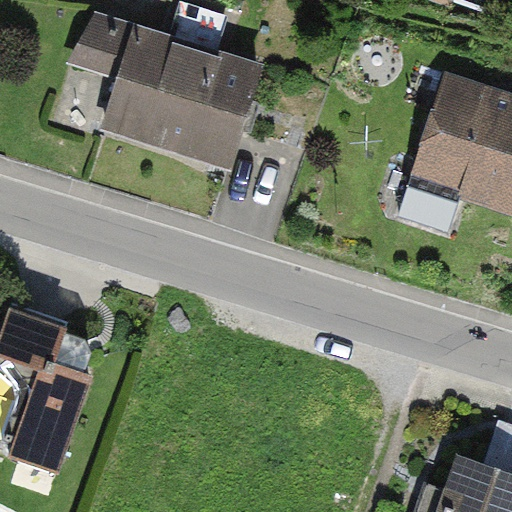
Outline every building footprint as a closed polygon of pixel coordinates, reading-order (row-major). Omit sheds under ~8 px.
[(410,0),(462,18),(467,0),(410,0)] [(123,71),(107,123),(233,162),(260,73),(96,20),(76,56),(123,71)] [(511,93),(460,79),(426,197),(511,221),(511,93)] [(58,474),(92,374),(58,362),(71,322),(14,302),(0,340),(0,368),(0,369),(6,373),(12,381),(15,388),(16,397),(14,408),(3,441),(14,446),(10,456),(58,474)] [(511,511),(511,475),(464,459),(447,507),(425,499),(420,511),(511,511)]
